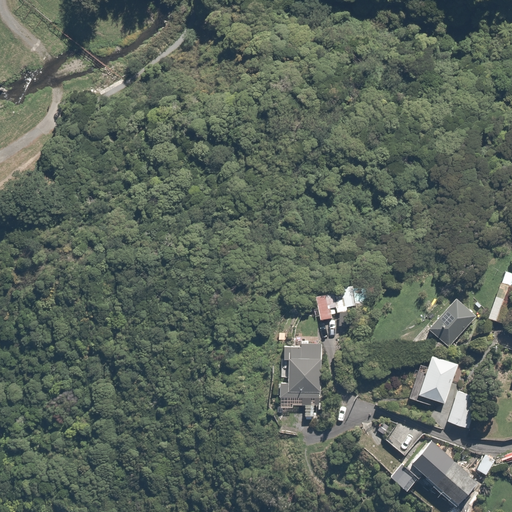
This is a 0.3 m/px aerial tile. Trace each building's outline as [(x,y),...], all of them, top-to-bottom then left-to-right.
[(511,274),(503,272),(488,320),(508,326),(511,313),(511,274)] [(336,292),(341,313),(382,303),(377,282),(336,292)] [(337,314),(332,293),(315,297),(321,320),(338,316),(337,314)] [(460,299),(428,328),(445,346),(476,316),(460,299)] [(287,381),(278,380),(277,399),(320,401),(323,343),(300,341),(299,346),(282,345),(281,362),(288,363),(287,381)] [(420,367),(410,398),(410,400),(430,406),(433,398),(446,402),(458,365),(434,357),(430,370),(420,367)] [(463,390),(447,421),(464,430),(481,399),(463,390)] [(320,406),(306,405),(305,420),(319,421),(320,406)] [(384,437),(402,453),(419,435),(400,418),(384,437)] [(424,475),(457,503),(459,505),(479,481),(430,440),(406,469),(419,481),(424,475)] [(475,469),(485,475),(493,460),(483,455),(475,469)]
